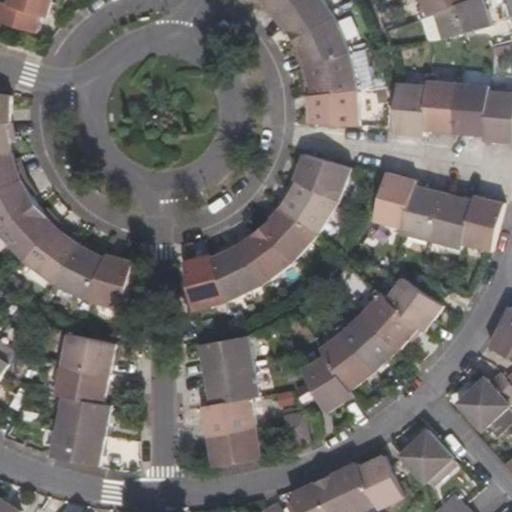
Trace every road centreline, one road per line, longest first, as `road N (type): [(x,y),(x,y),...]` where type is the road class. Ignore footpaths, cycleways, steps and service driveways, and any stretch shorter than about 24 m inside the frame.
road 1 (residential): [(157,188),(165,498)]
road 2 (residential): [(165,498),(252,483),(338,451),(418,394)]
road 3 (residential): [(157,188),(206,177),(225,160),(242,113),(226,65),(184,38)]
road 4 (residential): [(0,459),(84,487),(165,498)]
road 5 (residential): [(511,494),(418,394)]
road 6 (residential): [(418,394),(496,292)]
road 7 (residential): [(90,97),(104,157),(157,188)]
road 8 (residential): [(184,38),(136,41),(99,74),(90,97)]
